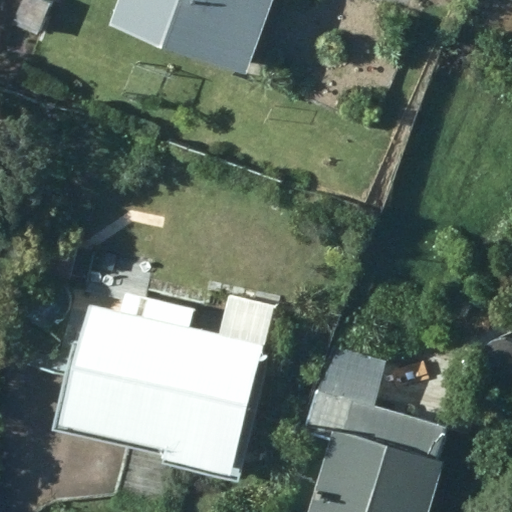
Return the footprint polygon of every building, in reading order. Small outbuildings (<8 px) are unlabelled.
[(36,38),(51,4),(42,0),(15,0),(4,25),(36,38)] [(119,0),(109,30),(244,79),(272,0),(119,0)] [(295,74),(285,98),(305,105),(315,82),(295,74)] [(69,284),(77,246),(49,239),(41,279),(69,284)] [(229,480),(261,351),(186,333),(191,312),(154,302),(149,323),(89,309),(60,427),(165,453),(162,463),(229,480)] [(430,511),(444,465),(436,463),(446,428),(350,401),(341,433),(333,432),(308,511),(430,511)]
